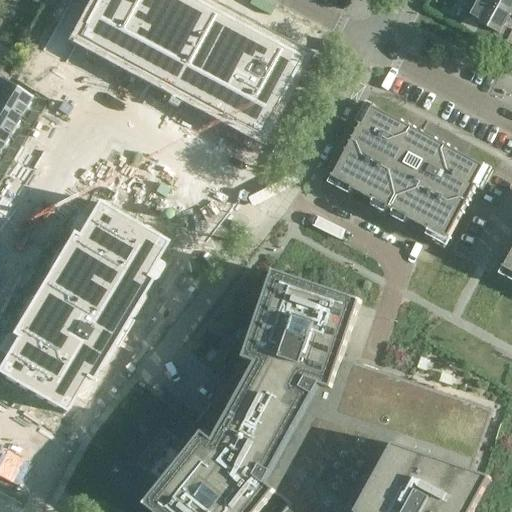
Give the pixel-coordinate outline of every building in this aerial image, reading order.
[(45,0),(43,5),(54,10),(58,0),(45,0)] [(192,0),(99,0),(79,39),(260,136),(302,58),(192,0)] [(510,15),(481,0),(473,0),(465,16),(494,32),(492,34),(511,45),(511,29),(505,25),(510,15)] [(511,0),(481,0),(510,15),(511,11),(511,0)] [(0,79),(0,106),(19,118),(31,98),(0,79)] [(0,106),(0,131),(8,136),(19,118),(0,106)] [(444,249),(477,188),(483,191),(493,172),(454,151),(455,149),(424,132),(423,134),(374,108),(365,126),(363,125),(335,177),(353,187),(352,189),(375,202),(376,200),(388,206),(387,208),(395,212),(396,210),(408,217),(407,219),(429,230),(424,238),(444,249)] [(0,373),(12,381),(12,382),(13,383),(14,382),(24,388),(23,389),(24,389),(25,389),(33,393),(32,393),(32,394),(33,395),(34,394),(44,400),(43,401),(44,401),(45,401),(62,411),(61,412),(62,412),(63,412),(63,411),(72,396),(78,399),(79,399),(80,400),(81,400),(82,399),(83,399),(84,399),(85,398),(85,397),(91,387),(92,386),(92,385),(92,384),(92,383),(92,382),(91,381),(90,380),(89,379),(98,365),(98,366),(99,366),(100,366),(101,366),(102,366),(102,365),(103,365),(103,364),(112,349),(113,348),(113,347),(113,346),(113,345),(112,345),(112,344),(111,344),(116,347),(117,347),(117,346),(117,345),(124,333),(124,334),(125,334),(125,333),(125,332),(124,332),(131,320),(132,321),(133,320),(132,319),(127,316),(128,316),(129,317),(130,317),(131,316),(132,316),(132,315),(133,315),(142,300),(142,299),(142,298),(142,297),(142,296),(142,295),(141,295),(140,294),(148,280),(149,281),(150,281),(151,281),(152,281),(153,281),(154,280),(155,280),(156,279),(156,278),(162,268),(163,267),(163,266),(163,265),(163,264),(163,263),(162,262),(161,261),(160,261),(155,258),(164,242),(165,242),(165,241),(164,240),(163,241),(146,231),(147,231),(147,230),(146,230),(145,230),(135,224),(136,223),(135,223),(134,223),(134,224),(126,219),(127,218),(126,218),(125,218),(115,212),(116,211),(115,211),(114,211),(114,212),(97,202),(97,201),(96,200),(96,201),(87,217),(81,213),(80,213),(79,213),(78,213),(77,213),(76,213),(75,214),(74,214),(74,215),(68,225),(67,226),(67,227),(67,228),(67,229),(67,230),(68,231),(68,232),(69,233),(70,233),(62,245),(61,245),(60,245),(59,245),(58,245),(57,245),(56,246),(55,246),(54,247),(45,262),(45,263),(45,264),(45,265),(45,266),(45,267),(45,268),(46,269),(47,270),(40,282),(39,282),(39,283),(40,283),(33,295),(32,295),(31,294),(30,294),(29,294),(28,294),(27,295),(26,295),(25,296),(25,297),(16,312),(15,313),(15,314),(15,315),(15,316),(15,317),(16,318),(17,319),(18,320),(10,332),(9,331),(8,331),(7,331),(6,331),(5,332),(4,332),(3,333),(3,334),(0,338),(0,352),(4,355),(0,361),(0,373)] [(511,255),(500,279),(511,285),(511,255)] [(197,426),(195,429),(183,443),(175,453),(184,460),(163,486),(146,507),(152,511),(475,511),(493,479),(472,472),(493,411),(439,393),(363,368),(343,361),(364,301),(275,272),(255,331),(253,336),(247,353),(244,362),(247,363),(197,426)]
